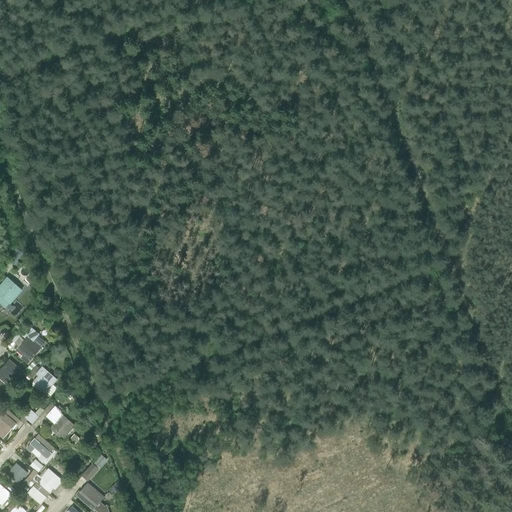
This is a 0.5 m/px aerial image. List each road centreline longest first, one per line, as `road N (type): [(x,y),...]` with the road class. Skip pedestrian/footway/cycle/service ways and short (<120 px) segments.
road 1 (track): [(338,0),(511,423)]
road 2 (track): [(140,511),(0,156)]
road 3 (track): [(92,392),(444,261)]
road 4 (track): [(0,58),(156,0)]
